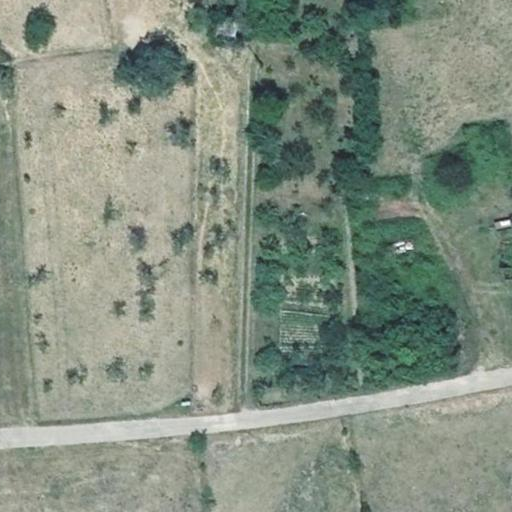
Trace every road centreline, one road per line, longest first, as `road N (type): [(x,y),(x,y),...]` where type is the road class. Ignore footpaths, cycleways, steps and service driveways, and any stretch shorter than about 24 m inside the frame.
road 1 (track): [(242,420),(258,69),(109,46),(0,51)]
road 2 (residential): [(511,374),(199,426),(0,436)]
